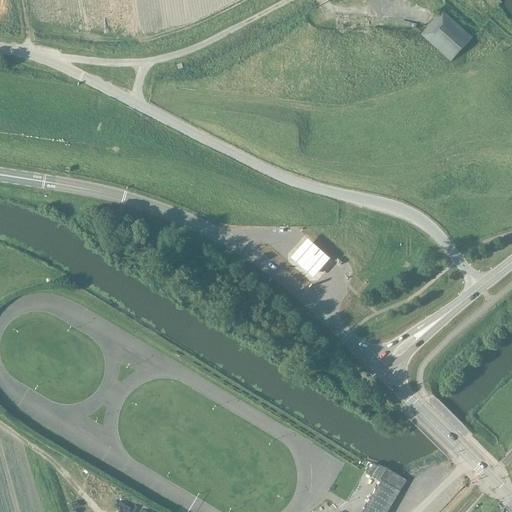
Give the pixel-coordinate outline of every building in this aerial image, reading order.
[(439,14),(417,37),(446,64),(468,40),(439,14)] [(337,31),(368,31),(368,18),(338,18),(337,31)] [(287,258),(312,279),(330,259),(305,239),(287,258)] [(373,464),(367,475),(372,478),(378,467),(373,464)] [(382,480),(362,511),(388,511),(407,481),(387,469),(380,479),(382,480)] [(419,476),(410,484),(413,488),(422,479),(419,476)]
